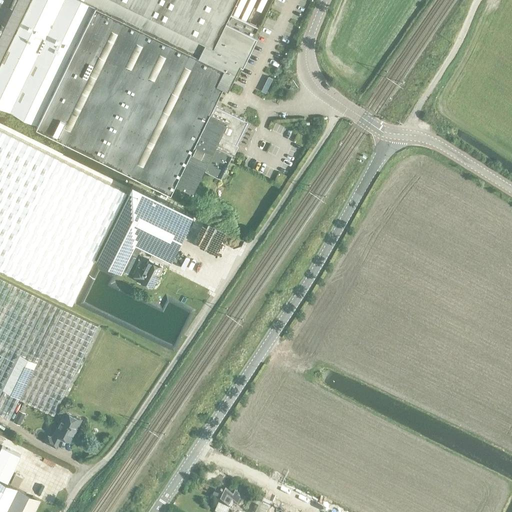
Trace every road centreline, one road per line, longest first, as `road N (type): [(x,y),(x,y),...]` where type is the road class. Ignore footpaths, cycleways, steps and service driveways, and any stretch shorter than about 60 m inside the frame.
road 1 (unclassified): [(61,511),(197,327),(340,103)]
road 2 (unclassified): [(197,450),(394,134)]
road 3 (unclassified): [(401,135),(478,0)]
road 4 (residential): [(321,511),(197,450)]
road 5 (unclassified): [(401,135),(432,141),(511,191)]
road 6 (unclassified): [(340,103),(306,64),(324,0)]
